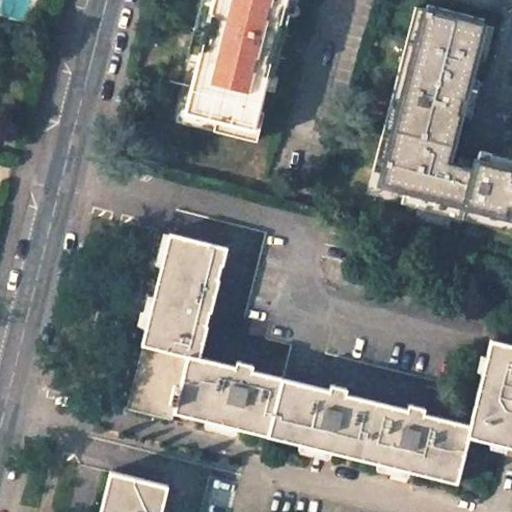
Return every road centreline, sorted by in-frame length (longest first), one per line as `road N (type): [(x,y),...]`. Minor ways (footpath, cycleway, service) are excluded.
road 1 (tertiary): [(0,415),(107,0)]
road 2 (unknown): [(62,175),(256,236),(229,341),(286,357)]
